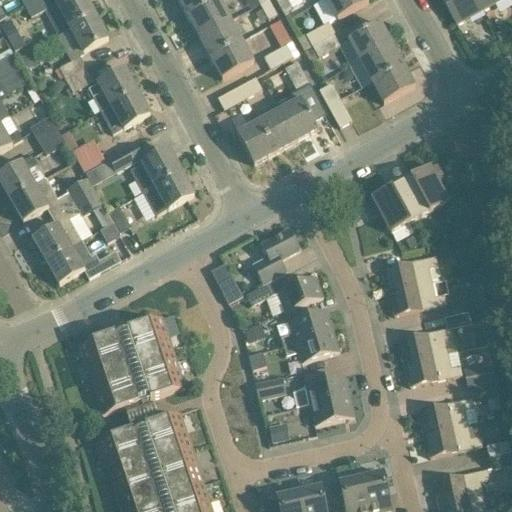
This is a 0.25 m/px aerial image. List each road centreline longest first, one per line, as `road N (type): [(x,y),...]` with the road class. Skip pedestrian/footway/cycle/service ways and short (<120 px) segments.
road 1 (residential): [(379,432),(348,279),(299,192)]
road 2 (residential): [(245,221),(129,0)]
road 3 (residential): [(236,471),(210,397),(222,332),(185,255)]
road 4 (unclassified): [(299,192),(463,101)]
road 5 (unclassified): [(39,335),(185,255)]
road 6 (unclassified): [(59,511),(0,361)]
road 7 (residential): [(236,471),(359,448),(379,432)]
